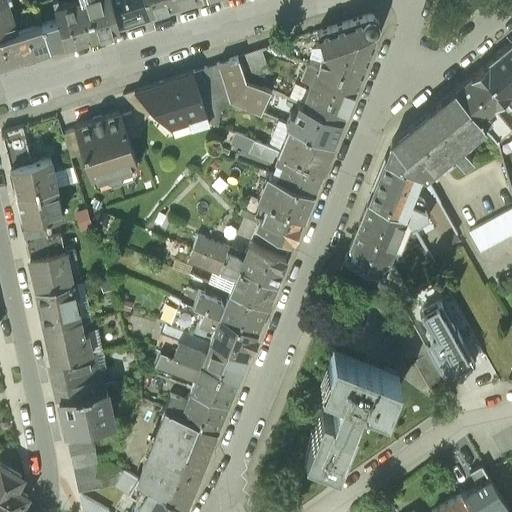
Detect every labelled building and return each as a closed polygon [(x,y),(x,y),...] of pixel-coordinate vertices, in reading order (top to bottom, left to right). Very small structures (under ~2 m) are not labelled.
[(6,0),(0,0),(0,31),(14,27),(11,15),(6,0)] [(82,0),(58,0),(52,2),(64,39),(90,30),(82,0)] [(82,0),(90,30),(117,22),(110,0),(82,0)] [(147,13),(143,0),(110,0),(117,22),(147,13)] [(143,0),(147,13),(173,4),(171,0),(143,0)] [(52,2),(23,11),(27,22),(27,23),(38,19),(46,44),(64,39),(52,2)] [(23,11),(11,15),(14,27),(27,22),(23,11)] [(366,14),(316,30),(318,36),(322,47),(321,50),(318,63),(317,66),(355,82),(377,26),(378,21),(377,18),(374,14),(370,13),(366,14)] [(14,27),(0,31),(0,57),(46,44),(38,19),(27,23),(27,22),(14,27)] [(322,47),(318,36),(314,37),(317,49),(321,50),(322,47)] [(511,41),(502,50),(511,62),(511,41)] [(260,48),(237,55),(246,79),(269,72),(260,48)] [(511,89),(511,62),(502,50),(478,69),(502,98),(511,89)] [(237,55),(218,61),(226,85),(246,79),(237,55)] [(313,58),(309,57),(307,62),(317,66),(318,63),(312,60),(313,58)] [(218,61),(193,69),(207,118),(217,122),(220,108),(230,99),(226,85),(218,61)] [(317,66),(307,62),(301,75),(311,80),(317,66)] [(355,82),(317,66),(311,80),(302,102),(341,117),(356,82),(355,82)] [(193,69),(135,88),(154,107),(170,123),(188,117),(190,125),(207,118),(193,69)] [(502,98),(478,69),(454,89),(482,122),(483,124),(489,119),(484,113),(502,98)] [(246,79),(226,85),(230,99),(262,112),(271,89),(246,79)] [(154,107),(135,88),(123,91),(138,108),(145,115),(154,107)] [(454,88),(391,140),(384,157),(419,172),(420,172),(450,148),(462,163),(464,163),(471,158),(471,155),(459,141),(482,122),(454,89),(454,88)] [(331,141),(341,117),(302,102),(298,100),(293,112),(290,111),(285,122),(290,124),(331,141)] [(138,108),(121,113),(129,137),(140,133),(137,123),(145,115),(138,108)] [(119,109),(74,124),(75,128),(83,150),(92,178),(137,163),(129,137),(121,113),(119,109)] [(510,128),(497,112),(489,119),(483,124),(496,139),(510,128)] [(22,123),(1,130),(8,165),(30,160),(22,123)] [(331,141),(290,124),(280,149),(321,166),(331,141)] [(75,128),(62,132),(69,154),(83,150),(75,128)] [(254,138),(237,131),(232,142),(249,149),(254,138)] [(280,149),(254,138),(249,149),(273,159),(274,158),(282,161),(277,174),(312,188),(321,166),(280,149)] [(30,160),(8,165),(14,192),(56,183),(50,156),(30,160)] [(419,172),(384,157),(367,199),(404,215),(410,224),(426,215),(423,208),(407,202),(419,172)] [(277,174),(268,171),(258,195),(269,200),(302,213),(312,188),(277,174)] [(56,183),(14,192),(21,221),(43,216),(63,211),(56,183)] [(404,215),(367,199),(350,241),(388,256),(404,215)] [(302,213),(269,200),(263,214),(261,213),(258,221),(252,219),(252,220),(243,216),(238,230),(286,250),(302,213)] [(511,206),(469,230),(480,250),(511,232),(511,206)] [(426,215),(410,224),(443,284),(460,274),(456,267),(447,251),(426,215)] [(43,216),(21,221),(25,240),(32,238),(47,234),(43,216)] [(47,234),(32,238),(35,250),(62,244),(59,231),(47,234)] [(217,242),(197,233),(192,246),(212,254),(217,242)] [(285,255),(250,240),(244,256),(239,251),(217,242),(212,254),(275,280),(285,255)] [(388,256),(350,241),(345,255),(382,271),(388,256)] [(462,243),(447,251),(456,267),(471,259),(462,243)] [(62,244),(35,250),(36,254),(28,256),(36,288),(70,281),(62,244)] [(212,254),(192,246),(186,258),(229,276),(236,275),(230,289),(265,304),(275,280),(212,254)] [(382,271),(345,255),(340,268),(353,274),(377,283),(382,271)] [(377,283),(353,274),(345,293),(378,307),(384,313),(410,362),(428,351),(393,290),(377,283)] [(70,281),(36,288),(39,305),(43,324),(78,317),(70,281)] [(210,294),(194,287),(191,293),(196,295),(193,301),(205,306),(210,294)] [(265,304),(230,289),(224,303),(220,298),(210,294),(205,306),(255,328),(265,304)] [(193,301),(182,297),(172,322),(193,331),(198,320),(209,325),(216,324),(210,338),(245,352),(246,353),(256,328),(255,328),(193,301)] [(474,361),(440,300),(419,311),(432,335),(429,337),(437,352),(441,350),(453,372),(474,361)] [(166,319),(131,305),(127,317),(161,331),(166,319)] [(78,317),(43,324),(46,335),(81,328),(78,317)] [(81,328),(46,335),(51,360),(86,353),(91,352),(86,327),(81,328)] [(190,342),(179,337),(174,350),(184,355),(190,342)] [(245,352),(210,338),(205,350),(200,346),(190,342),(184,355),(236,377),(245,352)] [(332,409),(322,405),(305,449),(337,461),(354,417),(351,416),(358,397),(386,408),(398,375),(334,350),(321,383),(339,390),(332,409)] [(86,353),(51,360),(59,397),(102,387),(98,368),(90,370),(86,353)] [(236,377),(184,355),(181,363),(179,368),(195,375),(190,387),(226,402),(236,377)] [(190,387),(186,385),(183,393),(187,394),(185,398),(180,412),(215,428),(216,428),(226,402),(190,387)] [(102,387),(59,397),(65,428),(95,422),(95,419),(112,416),(106,387),(102,387)] [(185,398),(165,389),(163,393),(168,395),(163,406),(167,407),(180,412),(185,398)] [(180,412),(167,407),(137,479),(139,480),(148,485),(184,505),(215,428),(180,412)] [(143,440),(119,431),(115,441),(139,451),(143,440)] [(66,438),(73,488),(99,485),(93,434),(66,438)] [(13,469),(0,460),(0,507),(7,511),(16,511),(19,508),(27,494),(16,487),(22,477),(22,476),(21,474),(13,469)] [(137,479),(118,467),(110,480),(122,487),(123,486),(132,492),(139,480),(137,479)] [(489,476),(462,493),(473,511),(495,511),(507,505),(489,476)] [(179,511),(184,505),(148,485),(131,511),(179,511)] [(432,511),(415,511),(414,510),(410,511),(473,511),(462,493),(432,511)] [(376,499),(359,511),(375,511),(382,507),(376,499)]
